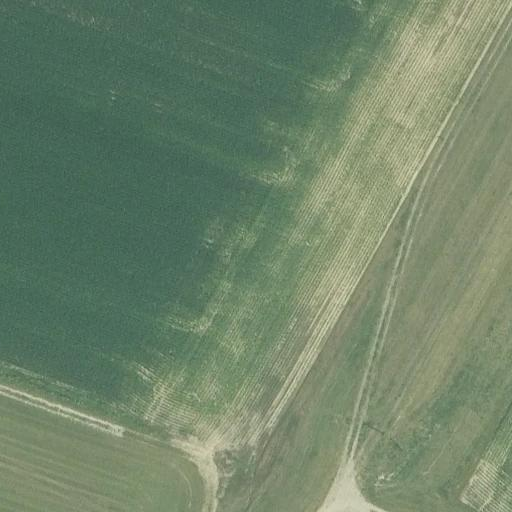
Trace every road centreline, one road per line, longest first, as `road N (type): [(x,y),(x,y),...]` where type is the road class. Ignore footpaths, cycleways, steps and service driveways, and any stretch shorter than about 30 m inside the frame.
road 1 (track): [(321,511),(346,454),(427,175),(511,24)]
road 2 (track): [(207,511),(217,481),(200,460),(0,386)]
